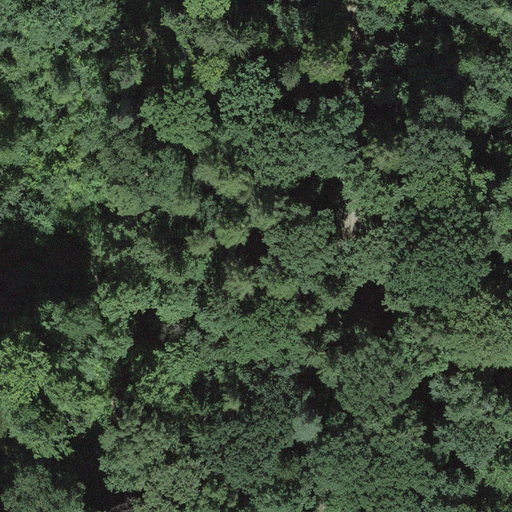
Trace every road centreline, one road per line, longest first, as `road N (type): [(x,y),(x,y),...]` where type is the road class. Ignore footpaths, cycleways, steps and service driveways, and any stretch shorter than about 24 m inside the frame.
road 1 (track): [(258,511),(279,456),(274,394),(239,244),(210,173),(193,0)]
road 2 (track): [(335,0),(349,177),(344,437),(331,511)]
